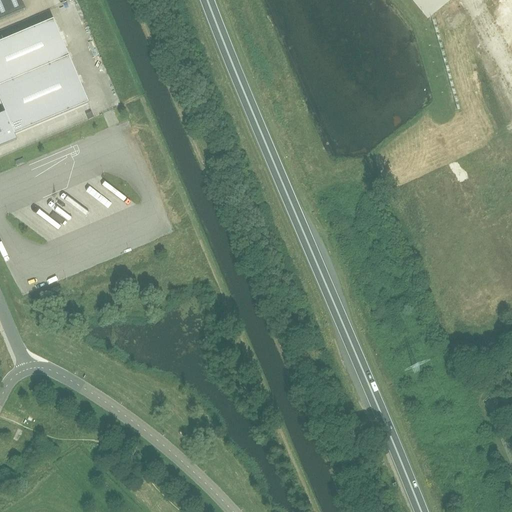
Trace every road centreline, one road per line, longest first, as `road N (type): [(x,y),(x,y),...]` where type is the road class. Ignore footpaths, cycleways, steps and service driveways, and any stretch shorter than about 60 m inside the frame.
road 1 (trunk): [(421,511),(207,0)]
road 2 (unclassified): [(234,511),(141,426),(54,371),(28,369)]
